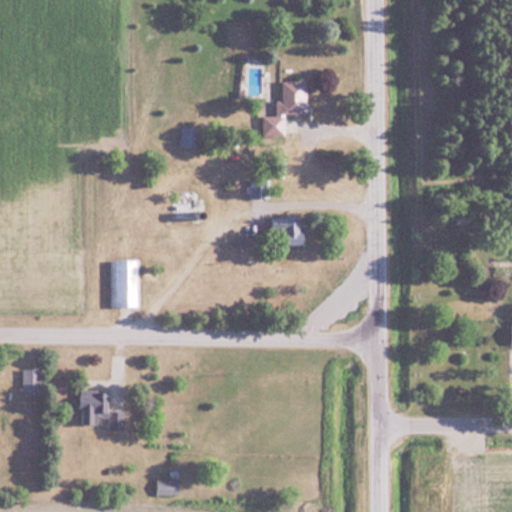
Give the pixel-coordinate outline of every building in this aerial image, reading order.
[(307,113),(307,80),(282,80),(282,100),(276,100),(276,115),(263,116),(263,135),(286,135),(285,114),(307,113)] [(194,146),(194,127),(181,127),(181,146),(194,146)] [(250,179),(250,197),(269,197),(269,179),(250,179)] [(300,215),(269,215),(269,237),(300,237),(300,215)] [(117,259),(117,306),(138,306),(138,259),(117,259)] [(21,393),(41,393),(41,369),(21,369),(21,393)] [(80,390),(80,427),(103,426),(103,428),(124,428),(124,410),(108,410),(108,390),(80,390)] [(178,493),(178,478),(154,478),(154,493),(178,493)]
